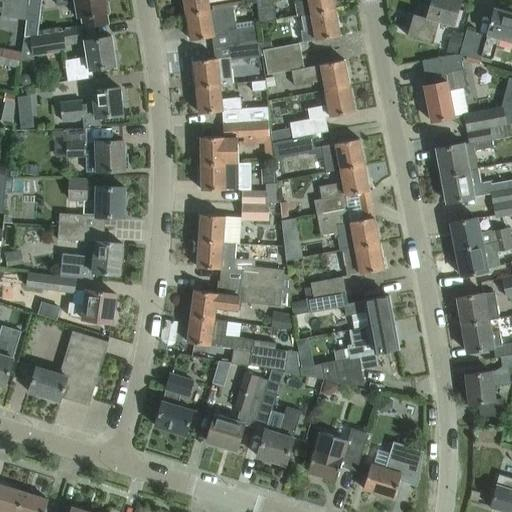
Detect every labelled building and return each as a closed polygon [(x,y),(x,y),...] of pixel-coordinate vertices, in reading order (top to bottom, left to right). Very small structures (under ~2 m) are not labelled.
[(23,37),(24,38),(28,0),(0,0),(0,12),(1,13),(1,17),(20,19),(18,30),(14,29),(10,51),(20,54),(20,53),(19,53),(23,37)] [(28,0),(24,38),(61,31),(61,27),(38,31),(41,0),(28,0)] [(55,0),(57,5),(75,2),(78,17),(82,16),(84,26),(108,23),(106,12),(107,12),(105,0),(55,0)] [(232,7),(256,2),(255,0),(183,0),(186,14),(210,10),(208,0),(239,0),(240,1),(211,6),(212,10),(232,7)] [(255,0),(256,2),(259,23),(276,21),(272,0),(255,0)] [(300,16),(335,10),(332,0),(294,0),(296,10),(298,17),(300,16)] [(438,21),(453,25),(460,0),(431,0),(426,18),(414,14),(407,36),(432,43),(438,21)] [(212,48),(258,42),(256,26),(255,26),(254,20),(235,23),(232,7),(212,10),(210,11),(210,10),(186,14),(191,40),(211,37),(212,48)] [(511,37),(511,13),(494,8),(486,35),(473,32),(466,56),(479,60),(482,53),(493,56),(499,34),(511,37)] [(335,10),(300,16),(303,30),(301,30),(303,42),(339,35),(335,10)] [(24,38),(20,62),(34,59),(33,56),(66,51),(65,45),(63,31),(61,31),(24,38)] [(116,65),(116,66),(111,38),(85,42),(88,57),(64,61),(67,81),(92,77),(92,76),(91,76),(90,70),(116,65)] [(193,60),(196,87),(219,84),(219,85),(233,84),(232,83),(230,61),(260,57),(258,42),(212,48),(214,58),(193,60)] [(265,61),(300,55),(298,43),(263,50),(264,55),(265,61)] [(20,54),(10,51),(0,48),(0,62),(17,67),(20,54)] [(461,56),(458,55),(446,52),(444,56),(422,60),(425,76),(428,76),(429,84),(424,86),(431,121),(453,117),(454,121),(463,126),(464,132),(468,131),(506,122),(511,121),(510,106),(503,107),(502,104),(468,111),(463,85),(467,84),(463,65),(461,56)] [(325,91),(349,86),(344,59),(303,67),(300,55),(265,61),(268,75),(291,71),(294,86),(323,80),(325,91)] [(25,75),(20,78),(21,83),(26,85),(30,82),(29,77),(25,75)] [(273,77),(265,78),(267,88),(275,86),(273,77)] [(252,91),(266,90),(264,80),(251,82),(252,91)] [(223,123),(268,119),(267,107),(241,109),(240,97),(221,99),(219,85),(219,84),(196,87),(199,113),(222,111),(223,123)] [(271,132),(272,140),(292,136),(292,138),(328,131),(325,117),(354,112),(349,86),(325,91),(327,105),(307,108),(309,119),(290,122),(290,127),(271,132)] [(25,115),(29,89),(16,87),(12,113),(25,115)] [(119,87),(99,89),(92,90),(94,103),(82,104),(81,100),(59,103),(61,121),(82,118),(83,128),(100,126),(99,117),(122,114),(119,87)] [(29,88),(29,111),(39,111),(39,88),(29,88)] [(20,117),(22,132),(32,131),(31,116),(20,117)] [(272,140),(271,132),(268,132),(268,119),(223,123),(224,137),(200,137),(201,165),(238,164),(238,148),(238,136),(255,136),(256,144),(263,144),(265,163),(274,162),(271,140),(272,140)] [(441,174),(477,166),(474,152),(493,148),(492,142),(507,138),(504,125),(511,123),(511,121),(506,122),(468,131),(464,132),(467,143),(436,149),(441,174)] [(124,170),(123,140),(87,142),(86,128),(55,129),(56,141),(66,140),(66,155),(85,154),(86,171),(124,170)] [(6,141),(10,137),(8,132),(3,131),(0,134),(0,136),(1,140),(6,141)] [(311,136),(272,143),(275,159),(314,151),(311,136)] [(326,172),(340,169),(364,165),(359,138),(314,147),(316,158),(323,157),(326,172)] [(250,164),(238,164),(201,165),(201,190),(238,189),(241,191),(251,191),(250,164)] [(316,215),(348,209),(345,195),(369,191),(364,165),(340,169),(343,183),(329,186),(318,188),(321,199),(313,201),(316,215)] [(492,201),(511,196),(511,180),(491,184),(490,181),(480,183),(477,166),(441,174),(446,202),(466,198),(490,193),(492,201)] [(274,168),(261,168),(262,184),(265,184),(274,184),(274,168)] [(124,187),(104,187),(86,186),(86,178),(69,178),(69,199),(95,200),(95,215),(124,216),(124,187)] [(241,204),(275,203),(278,203),(276,187),(265,187),(265,192),(251,191),(241,191),(241,204)] [(511,196),(492,201),(495,218),(511,214),(511,196)] [(287,202),(279,203),(281,221),(290,219),(287,202)] [(275,203),(241,204),(241,220),(268,221),(269,204),(275,203)] [(342,251),(379,243),(374,217),(350,221),(348,209),(316,215),(320,236),(334,233),(335,238),(337,237),(340,251),(342,250),(342,251)] [(58,228),(84,230),(85,215),(59,213),(58,228)] [(218,242),(235,243),(239,244),(241,218),(235,218),(235,216),(201,214),(199,241),(218,242)] [(6,215),(5,223),(13,224),(12,220),(10,216),(6,215)] [(455,248),(511,235),(511,228),(509,229),(508,226),(491,230),(481,232),(477,217),(450,223),(455,248)] [(281,221),(283,245),(296,242),(299,237),(295,218),(290,219),(281,221)] [(83,241),(84,230),(58,228),(57,239),(83,241)] [(511,235),(455,248),(461,276),(488,270),(488,268),(499,266),(496,252),(511,247),(511,242),(511,238),(511,237),(511,235)] [(122,244),(102,241),(97,241),(95,257),(62,253),(60,276),(92,279),(93,272),(119,274),(122,244)] [(234,258),(235,243),(218,242),(199,241),(197,267),(233,270),(234,258)] [(0,259),(9,260),(10,244),(0,242),(0,259)] [(379,243),(342,251),(347,276),(384,269),(379,243)] [(242,270),(240,284),(289,290),(287,277),(284,275),(284,271),(284,270),(242,265),(242,270)] [(75,280),(27,273),(25,286),(73,293),(75,280)] [(511,276),(500,278),(506,299),(511,297),(511,276)] [(306,298),(345,291),(342,277),(310,283),(311,288),(303,288),(306,298)] [(291,303),(289,290),(240,284),(239,296),(194,290),(191,316),(215,319),(216,308),(238,311),(238,310),(240,310),(241,302),(280,306),(291,306),(291,303)] [(0,298),(15,301),(17,288),(0,286),(0,298)] [(70,303),(68,316),(112,323),(114,308),(112,307),(114,294),(103,292),(99,291),(98,292),(87,290),(86,293),(73,292),(72,303),(70,303)] [(348,331),(394,323),(388,295),(352,302),(352,303),(347,304),(345,291),(306,298),(306,299),(305,299),(305,300),(291,303),(291,306),(291,308),(307,306),(308,313),(343,307),(345,316),(351,315),(354,329),(348,330),(348,331)] [(462,325),(499,317),(494,292),(483,295),(483,293),(457,297),(462,325)] [(291,330),(292,314),(273,312),(270,328),(291,330)] [(225,320),(215,319),(191,316),(187,342),(251,351),(249,364),(285,369),(285,372),(301,375),(300,372),(299,365),(286,363),(287,351),(275,349),(276,342),(223,335),(225,320)] [(488,321),(500,318),(499,317),(462,325),(467,352),(493,347),(501,346),(501,344),(498,331),(490,333),(488,321)] [(41,322),(33,320),(22,358),(30,361),(41,322)] [(300,372),(301,375),(322,379),(351,386),(362,385),(360,369),(377,366),(374,352),(398,347),(394,323),(348,331),(351,345),(346,346),(347,348),(334,351),(336,360),(308,366),(305,356),(298,358),(299,365),(300,372)] [(0,353),(0,383),(5,385),(21,331),(2,325),(0,331),(0,341),(7,344),(3,355),(0,353)] [(108,342),(89,336),(72,331),(59,374),(35,367),(28,392),(59,401),(63,390),(90,398),(108,342)] [(511,342),(501,344),(501,346),(493,347),(495,357),(511,354),(511,342)] [(511,354),(495,357),(495,358),(500,357),(502,367),(491,371),(466,374),(469,403),(477,402),(479,417),(501,414),(502,398),(495,399),(494,386),(510,384),(508,367),(511,366),(511,354)] [(256,419),(267,380),(258,377),(245,373),(234,409),(239,410),(236,421),(214,415),(206,441),(236,450),(243,424),(253,427),(256,419)] [(193,381),(172,374),(170,374),(165,389),(166,389),(162,401),(154,425),(185,435),(193,411),(177,406),(180,394),(188,396),(193,381)] [(267,380),(256,419),(266,423),(273,400),(275,394),(265,391),(268,380),(267,380)] [(265,429),(263,437),(257,456),(285,465),(300,412),(287,408),(280,433),(265,429)] [(346,440),(320,431),(312,453),(307,472),(336,480),(340,466),(356,470),(361,451),(367,434),(351,428),(346,440)] [(423,451),(398,443),(393,442),(384,468),(370,464),(363,489),(394,498),(399,481),(416,486),(423,451)] [(511,511),(511,478),(500,475),(490,507),(507,511),(511,511)] [(17,511),(23,492),(0,484),(0,511),(2,511),(17,511)] [(23,492),(17,511),(43,511),(48,500),(23,492)]
